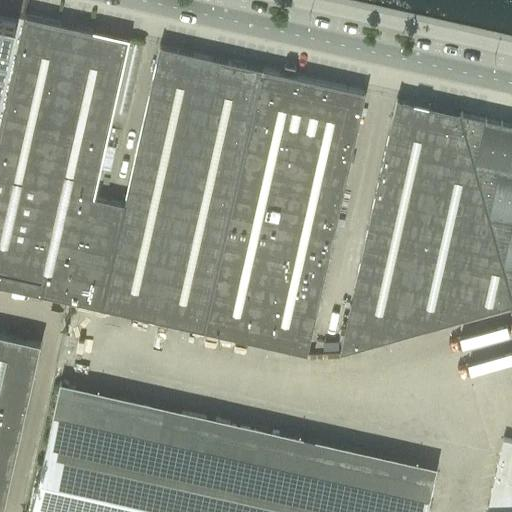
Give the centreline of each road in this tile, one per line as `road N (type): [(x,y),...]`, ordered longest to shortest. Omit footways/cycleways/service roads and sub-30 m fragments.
road 1 (tertiary): [(511,84),(131,0)]
road 2 (unknown): [(386,56),(339,302)]
